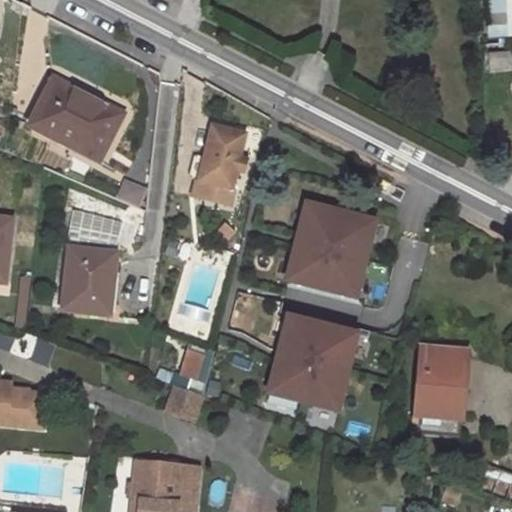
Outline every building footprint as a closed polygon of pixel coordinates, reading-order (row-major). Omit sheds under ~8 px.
[(511,50),(490,52),(491,71),(511,69),(511,50)] [(105,148),(121,116),(56,82),(33,127),(91,157),(97,145),(105,148)] [(232,189),(246,138),(213,129),(199,181),(232,189)] [(91,157),(98,160),(105,148),(97,145),(91,157)] [(139,206),(143,192),(121,185),(117,199),(139,206)] [(298,204),(283,290),(358,303),(373,217),(298,204)] [(0,282),(5,283),(12,220),(0,218),(0,282)] [(109,255),(70,251),(65,310),(109,315),(112,283),(106,283),(109,255)] [(280,315),(263,398),(340,414),(357,331),(280,315)] [(198,382),(205,357),(187,352),(180,377),(198,382)] [(459,439),(467,360),(426,356),(418,435),(459,439)] [(0,413),(26,416),(25,423),(28,428),(41,429),(44,394),(29,393),(29,391),(9,389),(10,384),(0,382),(0,413)] [(171,408),(194,417),(201,397),(177,388),(171,408)] [(181,466),(135,463),(132,503),(140,504),(139,511),(195,511),(199,471),(180,470),(181,466)] [(511,504),(511,475),(487,467),(478,492),(511,504)] [(132,503),(131,511),(139,511),(140,504),(132,503)]
